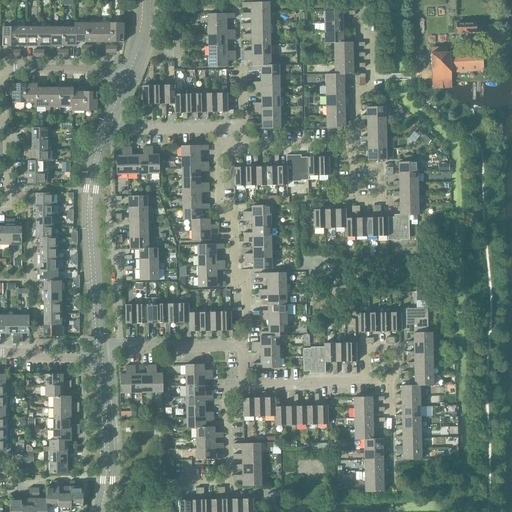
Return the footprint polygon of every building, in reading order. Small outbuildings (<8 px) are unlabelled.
[(250,8),(251,13),(269,13),(269,2),(242,3),(242,8),(250,8)] [(324,11),(324,22),(342,22),(342,11),(324,11)] [(207,14),(207,25),(226,24),(226,19),(234,18),(234,13),(207,14)] [(251,18),(251,24),(269,23),(269,13),(251,13),(242,13),(242,18),(251,18)] [(324,22),(324,33),(343,32),(342,22),(324,22)] [(74,23),(74,27),(75,27),(75,42),(87,42),(86,23),(74,23)] [(99,23),(86,23),(87,42),(99,42),(99,23)] [(111,23),(99,23),(99,42),(111,42),(111,23)] [(123,23),(111,23),(111,42),(123,42),(123,23)] [(251,28),(251,34),(270,34),(269,23),(251,24),(242,24),(242,29),(251,28)] [(457,23),(457,27),(457,33),(464,32),(465,40),(481,40),(481,26),(474,27),(473,23),(457,23)] [(207,25),(208,35),(235,35),(235,30),(226,30),(226,24),(207,25)] [(14,46),(14,27),(2,27),(2,46),(14,46)] [(26,27),(14,27),(14,46),(26,46),(26,27)] [(38,27),(26,27),(26,46),(38,46),(38,27)] [(50,27),(38,27),(38,46),(50,46),(50,27)] [(63,27),(50,27),(50,46),(63,46),(63,27)] [(74,27),(63,27),(63,46),(75,46),(75,42),(75,27),(74,27)] [(324,43),(334,43),(343,43),(343,32),(324,33),(324,43)] [(251,39),(251,45),(270,44),(270,34),(251,34),(243,34),(243,39),(251,39)] [(208,35),(208,46),(226,45),(226,40),(235,39),(235,35),(208,35)] [(334,43),(334,53),(352,53),(352,42),(343,43),(334,43)] [(243,51),(243,55),(270,55),(270,44),(251,45),(251,51),(243,51)] [(208,46),(208,56),(235,56),(235,51),(227,51),(226,45),(208,46)] [(482,50),(430,53),(432,88),(451,87),(450,73),(483,71),(482,50)] [(334,53),(334,64),(353,64),(352,53),(334,53)] [(252,60),(252,66),(270,65),(270,55),(243,55),(243,60),(252,60)] [(235,56),(208,56),(208,67),(227,67),(227,61),(235,61),(235,56)] [(334,64),(334,74),(344,74),(344,75),(353,74),(353,64),(334,64)] [(260,70),(260,76),(279,76),(279,65),(270,65),(252,66),(252,71),(260,70)] [(325,74),(325,85),(344,85),(344,83),(344,75),(344,74),(334,74),(325,74)] [(252,82),(252,87),(279,86),(279,76),(260,76),(260,82),(252,82)] [(13,103),(24,103),(24,79),(20,79),(20,84),(11,84),(11,103),(12,103),(12,106),(13,106),(13,103)] [(34,106),(35,106),(35,103),(36,103),(36,84),(28,84),(28,79),(24,79),(24,103),(34,103),(34,106)] [(46,110),(48,110),(48,88),(40,88),(40,83),(36,83),(36,84),(36,103),(35,103),(35,106),(35,107),(36,107),(46,107),(46,110)] [(50,107),(60,107),(60,83),(56,83),(56,88),(48,88),(48,110),(50,110),(50,107)] [(70,110),(71,110),(71,107),(72,107),(72,92),(72,88),(64,88),(64,83),(60,83),(60,107),(70,107),(70,110)] [(325,85),(325,96),(344,95),(344,94),(344,87),(350,87),(350,83),(344,83),(344,85),(325,85)] [(164,104),(163,85),(153,86),(153,104),(161,104),(164,104)] [(165,104),(174,104),(174,94),(174,85),(163,85),(164,104),(161,104),(162,110),(166,110),(165,104)] [(153,104),(153,86),(142,86),(142,104),(153,104)] [(261,91),(261,97),(279,97),(279,86),(252,87),(252,92),(261,91)] [(74,111),(84,111),(84,87),(80,87),(80,92),(72,92),(72,107),(71,107),(71,110),(71,111),(72,111),(72,114),(74,114),(74,111)] [(84,87),(84,111),(94,111),(94,114),(96,114),(96,111),(96,92),(88,92),(88,87),(84,87)] [(216,93),(205,94),(206,112),(204,112),(204,118),(208,118),(208,112),(216,112),(216,93)] [(227,93),(216,93),(216,112),(227,112),(227,114),(233,114),(233,110),(227,110),(227,93)] [(325,96),(326,106),(344,106),(344,104),(344,98),(350,97),(350,93),(344,94),(344,95),(325,96)] [(174,104),(174,113),(172,113),(172,119),(176,119),(176,113),(182,113),(185,113),(184,94),(174,94),(174,104)] [(195,94),(184,94),(185,113),(182,113),(183,119),(187,119),(186,113),(193,113),(195,113),(195,94)] [(205,94),(195,94),(195,113),(193,113),(193,119),(197,119),(197,113),(204,112),(206,112),(205,94)] [(252,103),(253,108),(280,107),(279,97),(261,97),(261,103),(252,103)] [(326,106),(326,117),(345,116),(344,115),(344,108),(350,108),(350,104),(344,104),(344,106),(326,106)] [(366,109),(367,116),(367,118),(385,117),(385,107),(367,107),(366,105),(360,105),(360,109),(366,109)] [(261,112),(261,118),(280,118),(280,107),(253,108),(253,112),(261,112)] [(345,116),(326,117),(326,127),(345,127),(345,119),(351,118),(350,114),(344,115),(345,116)] [(367,120),(367,126),(367,128),(385,128),(385,117),(367,118),(367,116),(361,116),(361,120),(367,120)] [(280,118),(261,118),(261,124),(253,124),(253,129),(280,129),(280,118)] [(367,130),(367,137),(367,139),(386,138),(385,128),(367,128),(367,126),(361,126),(361,130),(367,130)] [(31,133),(31,139),(49,139),(49,128),(23,128),(23,133),(31,133)] [(414,132),(409,139),(414,142),(419,136),(414,132)] [(425,132),(421,137),(429,143),(433,138),(430,136),(425,132)] [(367,141),(367,149),(386,149),(386,138),(367,139),(367,137),(361,137),(361,141),(367,141)] [(23,146),(23,150),(49,150),(49,139),(31,139),(31,146),(23,146)] [(181,146),(181,157),(199,156),(199,151),(208,150),(208,145),(181,146)] [(127,174),(126,147),(122,147),(122,156),(116,156),(116,174),(127,174)] [(131,147),(126,147),(127,174),(137,174),(137,155),(131,155),(131,147)] [(143,155),(137,155),(137,174),(148,174),(147,147),(143,147),(143,155)] [(152,147),(147,147),(148,174),(159,173),(158,155),(152,155),(152,147)] [(386,149),(367,149),(368,160),(386,160),(386,149)] [(31,155),(31,161),(45,161),(45,162),(49,162),(49,150),(23,150),(23,155),(31,155)] [(308,176),(318,176),(318,157),(320,157),(320,151),(316,151),(316,157),(307,157),(308,176)] [(318,157),(318,176),(329,176),(328,157),(331,157),(330,151),(326,151),(327,157),(320,157),(318,157)] [(287,180),(308,180),(308,176),(307,157),(296,158),(296,155),(286,155),(286,166),(287,180)] [(181,157),(181,167),(208,167),(208,162),(200,162),(199,156),(181,157)] [(19,167),(19,172),(45,172),(45,162),(45,161),(31,161),(27,161),(27,167),(19,167)] [(253,161),(253,167),(255,167),(255,186),(266,185),(266,167),(257,167),(257,161),(253,161)] [(276,167),(276,185),(287,185),(287,180),(286,166),(278,167),(278,161),(274,161),(274,167),(276,167)] [(398,162),(399,173),(417,173),(417,162),(398,162)] [(245,186),(245,167),(234,168),(234,165),(228,166),(228,170),(234,170),(234,186),(245,186)] [(181,167),(181,178),(200,177),(200,171),(208,171),(208,167),(181,167)] [(255,167),(253,167),(245,167),(245,186),(255,186),(255,167)] [(266,167),(266,185),(276,185),(276,167),(274,167),(266,167)] [(45,172),(19,172),(19,177),(27,177),(28,184),(45,184),(45,172)] [(399,173),(399,181),(399,183),(417,183),(417,173),(399,173)] [(181,178),(182,189),(209,188),(209,183),(200,183),(200,177),(181,178)] [(399,185),(399,192),(399,194),(418,194),(417,183),(399,183),(399,181),(393,181),(393,185),(399,185)] [(182,189),(182,199),(200,198),(200,192),(209,192),(209,188),(182,189)] [(399,196),(399,202),(399,204),(418,204),(418,194),(399,194),(399,192),(393,192),(393,196),(399,196)] [(33,205),(35,205),(53,205),(53,193),(35,193),(35,201),(34,202),(34,204),(33,204),(33,205)] [(128,196),(128,207),(147,207),(147,196),(128,196)] [(277,196),(267,196),(268,205),(277,204),(277,196)] [(182,199),(182,209),(201,209),(209,209),(209,204),(201,204),(200,198),(182,199)] [(399,206),(399,215),(408,215),(417,215),(418,215),(418,204),(399,204),(399,202),(393,202),(393,206),(399,206)] [(324,228),(335,228),(334,209),(337,209),(336,203),(333,203),(333,209),(324,210),(324,228)] [(335,228),(345,228),(345,218),(345,209),(347,209),(347,203),(343,203),(343,209),(337,209),(334,209),(335,228)] [(34,207),(35,208),(35,215),(53,215),(53,205),(35,205),(33,205),(34,205),(34,207)] [(243,212),(243,217),(270,216),(270,205),(251,206),(251,212),(243,212)] [(128,207),(129,217),(147,217),(147,207),(128,207)] [(314,228),(324,228),(324,210),(313,210),(313,207),(309,207),(309,213),(313,213),(314,228)] [(182,220),(191,220),(209,219),(209,214),(201,215),(201,209),(182,209),(182,220)] [(53,215),(35,215),(35,223),(34,224),(34,226),(33,226),(53,226),(53,215)] [(387,236),(387,240),(409,240),(408,221),(411,221),(411,224),(417,224),(417,215),(408,215),(399,215),(398,215),(398,217),(387,217),(387,236)] [(252,221),(252,227),(270,227),(270,216),(243,217),(243,221),(252,221)] [(129,217),(129,228),(147,228),(147,217),(129,217)] [(377,236),(387,236),(387,217),(377,218),(377,236)] [(345,237),(356,237),(356,218),(345,218),(345,228),(345,237)] [(356,237),(367,237),(366,218),(356,218),(356,237)] [(367,237),(377,236),(377,218),(366,218),(367,237)] [(0,244),(10,245),(10,219),(5,219),(5,227),(0,226),(0,244)] [(10,219),(10,245),(21,245),(21,227),(14,227),(14,219),(10,219)] [(191,220),(191,230),(218,229),(218,225),(209,225),(209,219),(191,220)] [(34,229),(35,230),(35,238),(39,238),(39,237),(53,237),(53,226),(33,226),(33,227),(34,227),(34,229)] [(244,233),(244,238),(271,237),(270,227),(252,227),(252,233),(244,233)] [(129,228),(129,238),(148,238),(147,228),(129,228)] [(218,229),(191,230),(191,241),(210,240),(210,234),(218,234),(218,229)] [(37,248),(39,248),(57,248),(57,237),(53,237),(39,237),(39,238),(39,244),(37,244),(37,248)] [(252,242),(252,248),(271,248),(271,237),(244,238),(244,242),(252,242)] [(129,249),(139,249),(148,249),(148,248),(148,238),(129,238),(129,249)] [(197,245),(197,255),(216,255),(215,249),(224,249),(224,244),(197,245)] [(57,248),(39,248),(37,248),(37,252),(39,252),(39,259),(57,259),(57,248)] [(139,249),(139,259),(157,259),(157,248),(148,248),(148,249),(139,249)] [(244,254),(244,259),(271,258),(271,248),(252,248),(253,254),(244,254)] [(197,255),(197,266),(224,265),(224,261),(216,261),(216,255),(197,255)] [(271,258),(244,259),(244,263),(253,263),(253,269),(271,269),(271,258)] [(37,270),(39,270),(57,270),(57,259),(39,259),(39,267),(38,268),(38,270),(37,270)] [(139,259),(139,270),(158,269),(157,259),(139,259)] [(197,266),(197,276),(216,276),(216,270),(224,270),(224,265),(197,266)] [(158,269),(139,270),(139,280),(158,280),(158,269)] [(39,275),(39,282),(43,282),(43,281),(57,281),(57,270),(39,270),(37,270),(37,275),(39,275)] [(267,278),(267,284),(286,283),(285,273),(258,273),(258,278),(267,278)] [(216,276),(197,276),(198,287),(225,287),(225,282),(216,282),(216,276)] [(41,292),(43,292),(61,292),(61,281),(57,281),(43,281),(43,282),(43,288),(42,290),(42,292),(41,292)] [(259,290),(259,294),(286,294),(286,283),(267,284),(267,290),(259,290)] [(61,292),(43,292),(41,292),(42,292),(42,294),(43,296),(43,303),(61,303),(61,292)] [(267,299),(267,305),(286,304),(286,294),(259,294),(259,299),(267,299)] [(41,314),(43,314),(61,314),(61,303),(43,303),(43,310),(42,312),(42,314),(41,314)] [(178,322),(188,322),(188,313),(188,303),(177,304),(178,322)] [(146,323),(146,304),(135,305),(136,323),(144,323),(146,323)] [(157,323),(156,304),(146,304),(146,323),(144,323),(144,329),(148,329),(148,323),(157,323)] [(167,323),(167,304),(156,304),(157,323),(165,323),(167,323)] [(169,323),(178,322),(177,304),(167,304),(167,323),(165,323),(165,329),(169,328),(169,323)] [(259,311),(259,315),(286,315),(286,304),(267,305),(267,311),(259,311)] [(136,323),(135,305),(125,305),(125,324),(136,323)] [(412,333),(413,333),(428,333),(428,326),(422,327),(421,308),(400,308),(400,312),(401,331),(412,331),(412,333)] [(188,322),(188,331),(190,331),(197,331),(197,337),(201,337),(201,331),(199,331),(199,312),(188,313),(188,322)] [(199,331),(201,331),(207,331),(207,337),(211,337),(211,331),(210,331),(209,312),(199,312),(199,331)] [(210,331),(211,331),(218,331),(218,337),(222,337),(222,331),(220,331),(220,312),(209,312),(210,331)] [(220,331),(222,331),(228,330),(228,336),(232,336),(232,330),(231,330),(230,312),(220,312),(220,331)] [(390,331),(401,331),(400,312),(390,313),(390,331)] [(358,332),(369,332),(369,313),(358,313),(358,332)] [(369,332),(380,332),(379,313),(369,313),(369,332)] [(380,332),(390,331),(390,313),(379,313),(380,332)] [(61,314),(43,314),(41,314),(42,314),(42,316),(43,318),(43,325),(61,325),(61,314)] [(13,341),(17,341),(17,315),(6,315),(6,333),(13,333),(13,341)] [(17,315),(17,341),(22,341),(22,333),(29,333),(29,315),(17,315)] [(268,320),(268,326),(287,325),(286,315),(259,315),(259,320),(268,320)] [(41,336),(43,336),(61,336),(61,325),(43,325),(43,332),(42,334),(42,336),(41,336)] [(259,332),(260,336),(278,336),(287,336),(287,325),(268,326),(268,332),(259,332)] [(408,346),(414,346),(414,344),(432,344),(432,333),(428,333),(413,333),(413,342),(407,342),(408,346)] [(251,342),(252,347),(279,347),(278,336),(260,336),(260,342),(251,342)] [(324,362),(332,362),(335,362),(334,343),(324,343),(324,348),(324,362)] [(335,362),(336,362),(345,362),(345,343),(334,343),(335,362)] [(345,343),(345,362),(356,361),(356,343),(345,343)] [(408,356),(414,356),(414,354),(432,354),(432,344),(414,344),(414,346),(414,352),(408,352),(408,356)] [(260,352),(260,357),(279,357),(279,347),(252,347),(252,352),(260,352)] [(325,373),(324,362),(324,348),(303,349),(303,371),(315,371),(315,373),(325,373)] [(408,367),(414,367),(414,365),(433,365),(432,354),(414,354),(414,356),(414,363),(408,363),(408,367)] [(279,357),(260,357),(260,363),(252,363),(252,368),(279,368),(279,357)] [(185,365),(185,375),(212,375),(212,370),(204,370),(203,364),(185,365)] [(146,374),(141,374),(141,393),(152,392),(151,365),(146,365),(146,374)] [(156,365),(151,365),(152,392),(162,392),(162,373),(156,374),(156,365)] [(414,367),(414,375),(433,375),(433,365),(414,365),(414,367)] [(131,393),(130,366),(125,366),(125,374),(119,374),(120,393),(131,393)] [(135,366),(130,366),(131,393),(141,393),(141,374),(135,374),(135,366)] [(45,374),(45,385),(70,385),(71,381),(62,381),(62,374),(45,374)] [(185,375),(185,386),(204,385),(204,380),(212,379),(212,375),(185,375)] [(414,375),(414,386),(419,386),(433,386),(433,375),(414,375)] [(45,397),(53,397),(53,396),(63,396),(62,390),(70,390),(70,385),(45,385),(45,397)] [(185,386),(185,396),(213,396),(212,391),(204,391),(204,385),(185,386)] [(395,398),(401,398),(401,397),(420,396),(419,386),(414,386),(401,386),(401,394),(395,394),(395,398)] [(254,417),(264,416),(264,398),(262,398),(255,398),(255,392),(251,392),(251,398),(253,398),(254,417)] [(264,416),(274,416),(275,416),(274,407),(275,407),(274,398),(272,398),(266,398),(266,392),(262,392),(262,398),(264,398),(264,416)] [(0,407),(5,407),(10,407),(10,396),(5,396),(0,396),(0,407)] [(53,396),(53,397),(53,407),(79,407),(79,402),(71,403),(71,396),(63,396),(53,396)] [(185,396),(186,407),(204,406),(204,401),(213,400),(213,396),(185,396)] [(243,417),(254,417),(253,398),(251,398),(243,398),(243,396),(236,396),(236,400),(242,400),(243,417)] [(395,409),(401,409),(401,407),(420,407),(420,396),(401,397),(401,398),(401,405),(395,405),(395,409)] [(353,398),(353,408),(372,408),(372,397),(353,398)] [(294,400),(294,406),(295,406),(296,425),(306,425),(306,406),(298,406),(298,400),(294,400)] [(316,406),(317,424),(327,424),(327,406),(319,406),(318,400),(314,400),(315,406),(316,406)] [(186,407),(186,417),(213,417),(213,412),(205,412),(204,406),(186,407)] [(295,406),(294,406),(285,407),(285,425),(296,425),(295,406)] [(306,406),(306,425),(317,424),(316,406),(315,406),(306,406)] [(53,407),(53,418),(71,418),(71,412),(79,412),(79,407),(53,407)] [(275,416),(274,416),(274,425),(285,425),(285,407),(275,407),(274,407),(275,416)] [(396,420),(402,419),(401,418),(420,417),(420,407),(401,407),(401,409),(401,415),(396,416),(396,420)] [(353,408),(354,419),(372,418),(372,408),(353,408)] [(186,428),(196,428),(205,427),(205,422),(213,421),(213,417),(186,417),(186,428)] [(396,430),(402,430),(402,428),(420,428),(420,417),(401,418),(402,419),(402,426),(396,426),(396,430)] [(0,429),(10,429),(10,418),(5,418),(0,418),(0,429)] [(53,418),(53,429),(79,429),(79,425),(71,425),(71,418),(53,418)] [(354,419),(354,429),(373,429),(372,418),(354,419)] [(196,428),(196,438),(214,438),(223,438),(223,433),(214,433),(214,427),(205,427),(196,428)] [(396,440),(402,440),(402,439),(421,438),(420,428),(402,428),(402,430),(402,436),(396,436),(396,440)] [(0,439),(5,440),(10,440),(10,429),(0,429),(0,439)] [(53,429),(53,440),(69,440),(69,441),(71,441),(71,434),(79,434),(79,429),(53,429)] [(354,440),(363,440),(363,439),(373,439),(373,429),(354,429),(354,440)] [(363,440),(364,450),(382,450),(382,448),(382,441),(388,441),(388,437),(382,437),(382,439),(373,439),(363,439),(363,440)] [(196,438),(196,449),(215,448),(223,448),(223,443),(215,443),(214,438),(196,438)] [(396,451),(402,451),(402,449),(421,449),(421,438),(402,439),(402,440),(402,447),(396,447),(396,451)] [(43,447),(43,451),(67,451),(67,445),(69,445),(69,441),(69,440),(53,440),(49,440),(49,447),(43,447)] [(241,448),(241,454),(260,454),(260,443),(233,444),(233,449),(241,448)] [(215,448),(196,449),(196,459),(215,459),(223,459),(223,454),(215,454),(215,448)] [(364,450),(364,460),(382,460),(383,458),(382,452),(388,452),(388,448),(382,448),(382,450),(364,450)] [(402,449),(402,451),(402,457),(396,458),(396,461),(402,461),(402,460),(421,460),(421,449),(402,449)] [(43,462),(49,462),(69,462),(69,458),(67,458),(67,451),(43,451),(43,462)] [(242,459),(242,465),(260,464),(260,454),(241,454),(233,454),(233,459),(242,459)] [(364,460),(364,471),(383,470),(383,462),(388,462),(388,458),(383,458),(382,460),(364,460)] [(69,462),(49,462),(49,473),(67,474),(67,466),(69,466),(69,462)] [(242,469),(242,475),(261,475),(260,464),(242,465),(233,465),(234,470),(242,469)] [(364,471),(364,481),(383,481),(383,470),(364,471)] [(242,475),(234,475),(234,480),(242,480),(242,486),(261,486),(261,475),(242,475)] [(45,487),(45,499),(46,499),(46,507),(57,507),(57,511),(70,511),(70,507),(82,507),(82,498),(87,498),(87,481),(82,481),(82,487),(74,487),(74,481),(69,481),(69,487),(63,487),(63,481),(53,481),(53,487),(45,487)] [(383,481),(364,481),(365,492),(383,492),(383,481)] [(9,499),(9,511),(46,511),(46,507),(46,499),(45,499),(39,499),(39,488),(29,488),(29,499),(9,499)] [(240,499),(231,499),(231,511),(241,511),(242,499),(244,499),(244,493),(240,493),(240,499)] [(189,511),(189,500),(181,500),(181,494),(177,494),(177,500),(179,500),(178,511),(189,511)] [(252,499),(244,499),(242,499),(241,511),(252,511),(253,502),(256,502),(256,495),(252,495),(252,499)] [(210,511),(210,499),(200,500),(200,511),(210,511)] [(220,511),(221,499),(210,499),(210,511),(220,511)] [(231,511),(231,499),(221,499),(220,511),(231,511)] [(200,511),(200,500),(189,500),(189,511),(200,511)]
